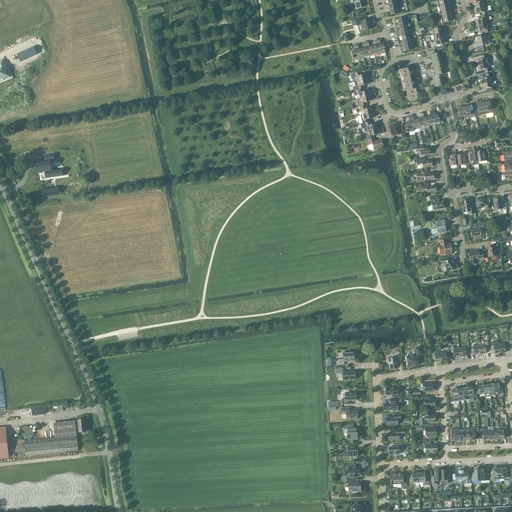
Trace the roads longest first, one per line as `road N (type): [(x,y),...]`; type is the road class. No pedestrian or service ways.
road 1 (tertiary): [(73,346),(0,183)]
road 2 (tertiary): [(118,511),(99,409),(73,346)]
